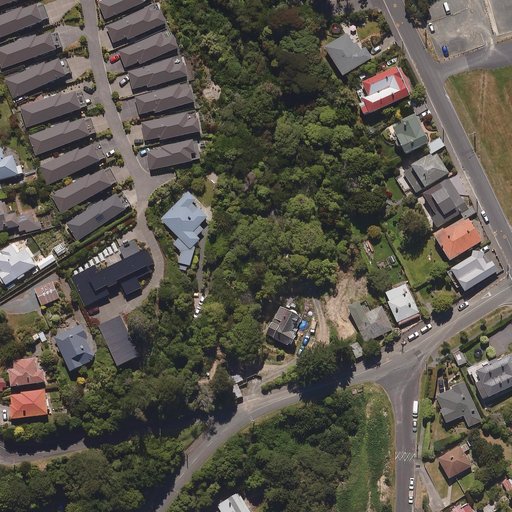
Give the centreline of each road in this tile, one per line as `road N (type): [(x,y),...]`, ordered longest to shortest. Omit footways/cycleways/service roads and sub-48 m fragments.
road 1 (tertiary): [(511,254),(394,0)]
road 2 (residential): [(233,422),(202,415),(27,453),(0,446)]
road 3 (residential): [(77,0),(99,99),(138,184)]
road 4 (residential): [(233,422),(404,353)]
road 5 (residential): [(404,353),(402,511)]
road 6 (residential): [(404,353),(511,285)]
road 7 (residential): [(154,511),(233,422)]
